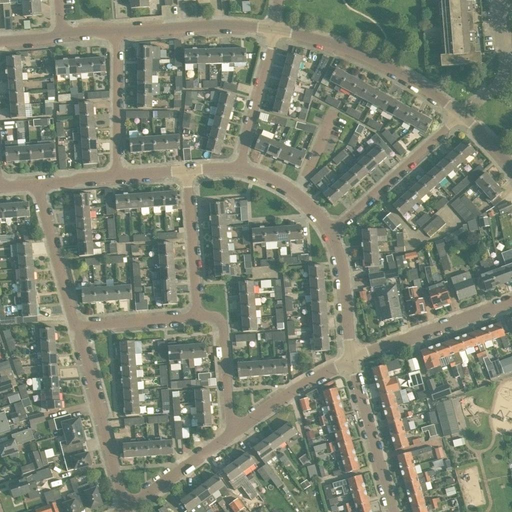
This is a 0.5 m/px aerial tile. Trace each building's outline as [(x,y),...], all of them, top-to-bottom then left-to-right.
[(148,0),(129,0),(130,8),(149,7),(148,0)] [(440,0),(446,56),(440,57),(441,67),(481,64),(481,54),(476,54),(471,0),(440,0)] [(41,3),(23,4),(24,17),(42,16),(41,3)] [(3,4),(5,19),(12,18),(11,4),(3,4)] [(137,47),(137,60),(151,60),(151,52),(155,52),(155,47),(137,47)] [(245,49),(233,50),(233,67),(234,67),(233,63),(246,63),(245,49)] [(54,51),(32,50),(31,59),(54,59),(54,51)] [(197,68),(197,50),(185,50),(185,64),(193,64),(193,68),(197,68)] [(209,50),(197,50),(197,68),(197,64),(209,64),(209,50)] [(221,50),(209,50),(209,64),(221,64),(221,50)] [(233,50),(221,50),(221,64),(229,63),(229,68),(233,67),(233,50)] [(288,53),(285,66),(298,69),(300,62),(305,63),(306,59),(301,58),(301,57),(288,53)] [(6,58),(7,71),(25,69),(21,69),(20,62),(25,62),(24,57),(20,57),(6,58)] [(104,58),(91,59),(93,77),(93,73),(100,72),(101,76),(105,76),(104,58)] [(91,59),(79,60),(81,78),(81,74),(88,73),(89,77),(93,77),(91,59)] [(79,60),(68,61),(69,79),(69,75),(76,74),(76,79),(81,78),(79,60)] [(137,60),(137,72),(151,72),(151,60),(137,60)] [(69,79),(68,61),(55,62),(56,76),(64,75),(64,80),(69,79)] [(285,66),(282,77),(295,81),(298,69),(285,66)] [(317,67),(314,73),(320,76),(323,70),(317,67)] [(7,71),(8,82),(22,81),(22,74),(26,73),(25,69),(7,71)] [(330,81),(341,87),(347,75),(336,69),(330,81)] [(137,72),(137,84),(151,84),(151,77),(155,77),(155,72),(151,72),(137,72)] [(314,73),(311,80),(317,83),(320,76),(314,73)] [(341,87),(351,93),(358,81),(347,75),(341,87)] [(282,77),(279,89),(292,92),(295,81),(282,77)] [(8,82),(9,94),(23,93),(22,81),(8,82)] [(351,93),(362,99),(368,86),(358,81),(351,93)] [(223,89),(230,91),(231,84),(225,83),(223,89)] [(137,84),(137,96),(151,96),(151,84),(137,84)] [(231,84),(230,91),(236,93),(238,86),(231,84)] [(372,104),(379,92),(379,91),(377,89),(376,91),(368,86),(362,99),(372,104)] [(279,89),(276,100),(289,104),(291,97),(295,98),(296,94),(292,93),(292,92),(279,89)] [(306,89),(304,95),(311,97),(313,91),(306,89)] [(220,97),(218,104),(232,108),(235,96),(222,92),(221,93),(218,92),(217,96),(220,97)] [(383,110),(389,98),(379,92),(372,104),(379,108),(377,112),(381,114),(383,110)] [(9,94),(10,106),(24,105),(23,93),(9,94)] [(71,101),(71,95),(58,95),(58,103),(71,101)] [(311,97),(304,95),(303,103),(309,104),(311,97)] [(151,96),(137,96),(138,108),(151,108),(151,96)] [(325,102),(331,106),(334,99),(328,96),(325,102)] [(383,110),(393,116),(400,104),(389,98),(383,110)] [(334,99),(331,106),(337,109),(340,103),(334,99)] [(289,104),(276,100),(273,112),(286,116),(288,108),(292,109),(294,105),(289,104)] [(79,104),(80,117),(94,116),(93,103),(79,104)] [(217,108),(215,116),(229,120),(232,108),(218,104),(215,103),(213,108),(217,108)] [(393,116),(404,121),(410,109),(400,104),(393,116)] [(24,105),(10,106),(11,119),(25,117),(24,105)] [(346,114),(352,117),(355,111),(349,107),(346,114)] [(300,112),(298,119),(305,121),(307,114),(306,114),(307,110),(301,108),(300,112)] [(404,121),(414,127),(421,115),(410,109),(404,121)] [(355,111),(352,117),(358,120),(361,114),(355,111)] [(214,120),(212,128),(226,131),(229,120),(215,116),(212,115),(211,119),(214,120)] [(267,122),(279,125),(281,118),(269,115),(267,122)] [(421,115),(414,127),(421,131),(419,134),(423,137),(432,121),(421,115)] [(77,129),(95,128),(94,116),(80,117),(81,128),(77,129)] [(281,118),(279,125),(286,127),(287,120),(281,118)] [(367,125),(373,128),(376,122),(370,119),(367,125)] [(376,122),(373,128),(379,131),(382,126),(376,122)] [(295,129),(302,131),(304,124),(297,123),(295,129)] [(304,124),(302,131),(314,134),(316,128),(304,124)] [(211,132),(210,138),(223,142),(226,131),(212,128),(208,127),(207,131),(211,132)] [(78,141),(96,140),(95,128),(77,129),(77,133),(81,133),(82,141),(78,141)] [(382,134),(386,140),(391,135),(386,130),(382,134)] [(355,132),(351,139),(357,142),(361,136),(355,132)] [(143,152),(141,134),(137,134),(137,139),(130,139),(131,153),(143,152)] [(142,134),(141,134),(143,152),(155,151),(154,137),(142,138),(142,134)] [(391,135),(386,140),(391,145),(396,140),(391,135)] [(179,136),(166,137),(167,151),(180,149),(179,136)] [(255,149),(266,153),(272,141),(260,136),(255,149)] [(166,137),(154,137),(155,151),(167,151),(166,137)] [(223,142),(210,138),(206,151),(220,154),(223,142)] [(357,142),(351,139),(348,145),(354,148),(357,142)] [(82,145),(83,153),(97,152),(96,140),(78,141),(78,145),(82,145)] [(266,153),(277,158),(283,145),(282,145),(284,142),(280,140),(278,143),(272,141),(266,153)] [(49,146),(42,146),(43,160),(55,159),(54,145),(53,141),(49,141),(49,146)] [(465,141),(455,149),(465,160),(470,155),(472,158),(476,154),(473,152),(474,151),(465,141)] [(37,146),(30,147),(31,161),(43,160),(42,146),(42,142),(37,142),(37,146)] [(392,146),(397,151),(401,147),(397,142),(392,146)] [(25,147),(18,148),(19,162),(31,161),(30,147),(29,143),(25,143),(25,147)] [(375,143),(366,152),(378,165),(387,157),(375,143)] [(277,158),(289,163),(294,150),(283,145),(277,158)] [(401,147),(397,151),(401,156),(406,152),(401,147)] [(19,162),(18,148),(6,149),(7,163),(19,162)] [(294,150),(289,163),(300,168),(305,155),(306,151),(302,149),(300,153),(294,150)] [(455,149),(447,157),(456,167),(461,163),(464,166),(467,163),(465,160),(455,149)] [(343,151),(337,156),(342,161),(347,156),(343,151)] [(97,152),(83,153),(84,165),(98,164),(97,152)] [(365,158),(359,163),(369,173),(378,165),(366,152),(363,155),(365,158)] [(342,161),(337,156),(332,160),(337,166),(342,161)] [(447,157),(438,165),(447,175),(453,171),(455,174),(458,171),(456,168),(456,167),(447,157)] [(356,165),(351,171),(360,181),(369,173),(359,163),(357,160),(354,163),(356,165)] [(438,165),(429,173),(438,183),(447,175),(438,165)] [(480,165),(474,170),(479,175),(484,170),(480,165)] [(325,167),(320,172),(324,177),(329,172),(325,167)] [(347,173),(342,179),(351,189),(360,181),(351,171),(350,171),(348,168),(345,170),(347,173)] [(479,175),(474,170),(469,175),(474,180),(479,175)] [(324,177),(320,172),(310,180),(315,185),(324,177)] [(429,173),(420,181),(429,191),(435,187),(438,190),(441,187),(438,184),(438,183),(429,173)] [(477,191),(480,194),(483,192),(494,182),(485,173),(475,182),(480,188),(477,191)] [(338,182),(333,187),(342,197),(351,189),(342,179),(339,176),(336,179),(338,182)] [(420,181),(411,189),(421,199),(426,195),(428,198),(432,194),(429,191),(420,181)] [(462,181),(456,186),(461,191),(466,186),(462,181)] [(483,192),(480,194),(480,195),(484,192),(488,197),(485,200),(489,204),(502,192),(494,182),(483,192)] [(333,187),(330,184),(327,187),(329,190),(324,195),(333,205),(342,197),(333,187)] [(461,191),(456,186),(451,191),(456,196),(461,191)] [(411,189),(402,197),(412,207),(417,203),(420,206),(423,203),(420,200),(421,199),(411,189)] [(176,192),(164,193),(165,207),(173,206),(173,210),(177,210),(177,206),(176,192)] [(164,193),(152,194),(153,208),(160,207),(161,211),(165,211),(165,207),(164,193)] [(129,209),(128,194),(124,194),(124,196),(116,197),(117,210),(125,210),(125,213),(129,213),(129,209)] [(128,194),(129,209),(137,209),(137,213),(141,212),(141,208),(140,195),(128,196),(128,194)] [(152,194),(140,195),(141,208),(149,208),(149,212),(153,212),(153,208),(152,194)] [(75,200),(76,208),(90,207),(89,200),(93,200),(92,195),(89,195),(75,196),(75,197),(73,197),(73,200),(75,200)] [(460,199),(462,201),(466,205),(466,206),(471,202),(465,196),(460,199)] [(412,207),(402,197),(393,206),(402,216),(408,211),(411,214),(414,211),(411,208),(412,207)] [(444,197),(439,202),(443,207),(448,203),(444,197)] [(451,206),(454,209),(462,201),(460,199),(459,200),(458,198),(451,206)] [(454,209),(457,213),(466,205),(462,201),(454,209)] [(443,207),(439,202),(433,207),(438,212),(443,207)] [(466,206),(469,210),(471,212),(476,217),(478,217),(482,214),(471,202),(466,206)] [(511,208),(509,202),(498,207),(501,215),(511,209),(511,208)] [(28,203),(16,204),(17,218),(24,217),(25,221),(29,221),(29,217),(28,203)] [(210,204),(211,217),(229,215),(225,215),(225,208),(228,208),(228,203),(210,204)] [(16,204),(4,205),(5,219),(12,218),(13,222),(17,222),(17,218),(16,204)] [(457,213),(461,217),(469,210),(466,206),(466,205),(457,213)] [(76,208),(77,220),(91,219),(90,207),(76,208)] [(461,217),(464,221),(472,214),(471,213),(471,212),(469,210),(461,217)] [(478,217),(481,228),(489,226),(486,212),(482,214),(478,217)] [(426,213),(421,218),(425,223),(431,219),(426,213)] [(211,217),(212,229),(230,227),(226,227),(226,220),(230,220),(229,215),(211,217)] [(384,221),(393,232),(400,226),(390,215),(384,221)] [(438,216),(431,222),(434,226),(442,220),(438,216)] [(425,223),(421,218),(416,223),(420,228),(425,223)] [(77,220),(77,230),(91,229),(91,219),(77,220)] [(442,220),(434,226),(438,230),(445,224),(442,220)] [(423,230),(426,234),(434,226),(431,222),(423,230)] [(296,227),(289,227),(290,246),(302,245),(302,240),(301,226),(300,226),(300,225),(296,225),(296,227)] [(462,227),(443,239),(446,243),(460,235),(459,234),(462,233),(464,243),(469,242),(466,225),(462,225),(462,227)] [(276,228),(277,242),(278,242),(278,248),(286,248),(286,246),(290,246),(289,227),(287,227),(287,226),(284,226),(284,228),(276,228)] [(434,226),(426,234),(430,238),(438,230),(434,226)] [(115,227),(108,228),(109,239),(116,239),(115,227)] [(212,229),(213,241),(231,239),(227,239),(227,233),(231,232),(230,227),(212,229)] [(266,243),(277,242),(276,228),(265,229),(266,243)] [(77,230),(78,244),(92,243),(91,229),(77,230)] [(265,243),(266,243),(265,229),(252,230),(254,244),(261,243),(261,247),(266,247),(265,243)] [(362,231),(363,244),(377,243),(381,242),(386,242),(385,229),(362,231)] [(213,241),(214,253),(228,252),(228,244),(231,244),(231,239),(213,241)] [(447,244),(448,249),(463,244),(462,239),(447,244)] [(434,242),(443,272),(450,270),(443,247),(444,246),(442,240),(434,242)] [(92,243),(78,244),(80,256),(93,255),(93,250),(101,249),(100,242),(92,243)] [(364,248),(364,255),(378,254),(377,247),(381,246),(381,242),(377,243),(363,244),(362,244),(362,248),(364,248)] [(159,249),(159,257),(174,256),(173,243),(158,244),(158,245),(154,245),(155,250),(159,249)] [(14,258),(33,256),(32,244),(18,245),(19,257),(14,258)] [(214,253),(215,265),(232,263),(229,263),(228,256),(232,256),(231,251),(228,252),(214,253)] [(506,267),(501,268),(506,283),(511,280),(511,268),(508,257),(507,252),(501,254),(506,267)] [(378,254),(364,255),(365,268),(379,267),(378,254)] [(19,262),(19,269),(34,268),(33,256),(14,258),(15,262),(19,262)] [(117,264),(117,256),(109,257),(110,264),(117,264)] [(159,257),(160,269),(175,268),(174,256),(159,257)] [(395,258),(398,269),(407,267),(404,256),(395,258)] [(308,257),(291,258),(291,265),(308,264),(308,257)] [(491,258),(486,259),(496,286),(506,283),(501,268),(495,270),(491,258)] [(496,286),(486,259),(479,262),(481,267),(483,266),(486,274),(481,276),(486,290),(496,286)] [(394,261),(387,263),(389,270),(396,269),(394,261)] [(232,263),(215,265),(216,277),(230,276),(229,268),(233,268),(232,263)] [(430,267),(432,276),(442,306),(450,303),(444,284),(439,285),(437,281),(439,281),(433,263),(429,264),(430,267)] [(306,280),(324,279),(323,266),(305,268),(305,272),(309,272),(310,280),(306,280)] [(432,276),(430,267),(424,268),(426,278),(428,285),(430,284),(431,288),(427,289),(434,309),(442,306),(432,276)] [(19,269),(20,281),(35,280),(34,268),(19,269)] [(160,269),(161,280),(161,281),(175,280),(175,268),(160,269)] [(411,270),(413,279),(421,278),(419,268),(411,270)] [(132,271),(133,283),(141,282),(140,270),(132,271)] [(379,273),(368,275),(371,288),(385,285),(383,272),(379,273)] [(476,294),(470,280),(468,272),(451,278),(459,300),(476,294)] [(307,292),(325,291),(324,279),(306,280),(306,284),(310,284),(311,291),(307,292)] [(414,288),(408,290),(410,301),(407,302),(409,316),(426,313),(423,299),(419,299),(417,290),(422,289),(420,279),(413,280),(414,288)] [(21,286),(21,293),(36,292),(35,280),(20,281),(16,282),(16,286),(21,286)] [(153,281),(154,293),(176,292),(175,280),(161,281),(161,280),(153,281)] [(258,295),(274,293),(281,293),(280,280),(273,281),(260,282),(261,289),(274,288),(274,291),(258,292),(258,295)] [(133,283),(134,295),(141,294),(141,282),(133,283)] [(240,283),(241,296),(258,294),(255,294),(254,287),(258,287),(258,282),(240,283)] [(114,287),(107,288),(108,302),(120,301),(119,287),(118,287),(118,283),(114,283),(114,287)] [(95,303),(94,284),(89,285),(90,289),(82,290),(83,304),(95,303)] [(94,284),(95,303),(108,302),(107,288),(106,288),(106,284),(101,284),(102,288),(94,289),(94,284)] [(396,285),(386,287),(392,319),(402,317),(396,285)] [(132,286),(119,287),(120,301),(133,300),(132,286)] [(392,319),(386,287),(376,289),(382,321),(392,319)] [(308,304),(326,303),(325,291),(307,292),(307,296),(311,296),(312,303),(308,304)] [(365,291),(358,292),(360,301),(366,300),(365,291)] [(22,305),(36,304),(36,292),(21,293),(14,294),(15,305),(22,305)] [(176,292),(154,293),(154,298),(162,298),(163,306),(177,305),(176,292)] [(142,301),(141,294),(134,295),(135,311),(148,310),(148,300),(142,301)] [(241,296),(242,308),(259,306),(255,306),(255,299),(258,299),(258,294),(241,296)] [(312,308),(313,315),(327,314),(326,303),(308,304),(308,308),(312,308)] [(36,304),(22,305),(23,318),(37,317),(36,304)] [(242,308),(242,320),(256,319),(256,311),(259,311),(259,306),(242,308)] [(313,315),(314,327),(327,326),(327,314),(313,315)] [(256,319),(242,320),(243,332),(257,331),(256,319)] [(500,324),(486,328),(491,341),(500,338),(504,349),(508,347),(504,336),(500,324)] [(314,327),(314,339),(328,338),(327,326),(314,327)] [(486,328),(473,333),(478,346),(479,350),(480,350),(482,356),(483,359),(487,357),(482,344),(491,341),(486,328)] [(41,330),(42,342),(55,341),(54,329),(41,330)] [(3,332),(8,346),(14,344),(12,338),(9,330),(3,332)] [(473,333),(460,338),(465,350),(478,346),(473,333)] [(328,338),(314,339),(315,339),(310,340),(310,344),(315,344),(315,352),(329,351),(328,338)] [(454,340),(447,342),(455,366),(460,364),(462,363),(458,353),(465,350),(460,338),(458,338),(454,340)] [(38,354),(38,355),(56,353),(55,341),(42,342),(37,343),(38,347),(42,347),(42,354),(38,354)] [(121,343),(122,356),(136,355),(135,342),(121,343)] [(447,342),(434,347),(438,360),(447,357),(450,367),(455,366),(447,342)] [(14,344),(8,346),(10,353),(17,351),(16,351),(14,344)] [(170,365),(183,365),(182,346),(177,347),(177,344),(168,344),(169,347),(170,365)] [(182,346),(183,365),(189,364),(189,369),(194,368),(194,360),(195,360),(193,345),(182,346)] [(206,345),(193,345),(195,360),(202,359),(202,363),(207,363),(206,359),(207,359),(206,345)] [(434,347),(420,352),(425,365),(429,376),(442,371),(438,360),(434,347)] [(43,359),(43,366),(57,365),(56,353),(38,355),(38,359),(43,359)] [(122,356),(123,367),(140,366),(137,366),(136,355),(122,356)] [(281,361),(274,361),(275,375),(287,374),(286,360),(285,360),(285,356),(281,357),(281,361)] [(13,361),(16,370),(22,368),(19,358),(13,361)] [(407,361),(411,372),(419,370),(416,358),(407,361)] [(385,366),(372,369),(376,383),(389,379),(387,373),(400,369),(398,360),(384,364),(385,366)] [(0,371),(11,368),(9,361),(0,363),(0,371)] [(274,361),(262,362),(263,376),(275,375),(274,361)] [(511,361),(503,364),(506,372),(511,370),(511,361)] [(262,362),(250,363),(251,377),(263,376),(262,362)] [(251,377),(250,363),(238,364),(239,378),(251,377)] [(460,364),(455,366),(459,377),(460,379),(464,378),(460,364)] [(493,370),(491,364),(485,366),(490,379),(498,377),(500,372),(498,368),(493,370)] [(44,370),(44,378),(58,377),(57,365),(43,366),(39,367),(39,371),(44,370)] [(123,367),(124,379),(137,378),(137,371),(140,371),(140,366),(123,367)] [(11,368),(0,371),(0,374),(1,378),(0,378),(0,392),(18,387),(11,368)] [(22,368),(16,370),(18,376),(24,374),(22,368)] [(39,379),(40,391),(59,389),(58,377),(44,378),(39,379)] [(389,379),(376,383),(380,396),(393,393),(398,391),(401,391),(397,377),(389,379)] [(124,379),(124,391),(138,390),(138,383),(141,382),(141,378),(137,378),(124,379)] [(418,379),(407,382),(409,388),(419,385),(418,379)] [(429,391),(433,401),(451,394),(447,384),(429,391)] [(17,388),(20,394),(26,392),(23,386),(17,388)] [(327,406),(340,402),(336,388),(323,392),(327,406)] [(59,389),(40,391),(41,395),(46,395),(46,403),(47,403),(48,411),(62,410),(61,402),(60,402),(59,389)] [(195,390),(196,403),(210,402),(210,389),(195,390)] [(426,389),(419,392),(421,399),(429,397),(426,389)] [(124,391),(125,403),(139,402),(139,395),(142,394),(141,390),(138,390),(124,391)] [(26,392),(20,394),(22,400),(28,398),(26,392)] [(393,393),(380,396),(384,410),(397,406),(393,393)] [(21,400),(19,394),(8,398),(10,403),(21,400)] [(299,400),(303,412),(317,408),(315,402),(309,404),(308,398),(299,400)] [(450,401),(436,405),(444,436),(459,433),(450,401)] [(139,402),(125,403),(126,416),(140,415),(139,402)] [(192,415),(192,416),(211,414),(210,402),(196,403),(192,404),(192,408),(196,408),(197,415),(192,415)] [(318,418),(319,422),(344,416),(340,402),(327,406),(329,413),(323,415),(324,416),(318,418)] [(397,406),(384,410),(388,423),(412,417),(411,412),(399,415),(397,406)] [(0,424),(26,415),(24,408),(16,411),(17,414),(6,417),(4,412),(0,413),(0,424)] [(428,413),(431,422),(437,421),(435,411),(428,413)] [(28,417),(30,426),(36,425),(35,424),(45,421),(43,413),(28,417)] [(211,414),(192,416),(193,420),(197,420),(198,428),(212,427),(211,414)] [(26,415),(0,424),(0,435),(11,432),(9,426),(28,420),(26,415)] [(63,429),(65,435),(82,430),(79,419),(67,422),(65,416),(54,419),(57,431),(63,429)] [(334,433),(347,429),(344,416),(319,422),(320,427),(326,425),(326,426),(332,425),(334,433)] [(412,417),(388,423),(392,437),(405,433),(402,424),(413,421),(412,417)] [(290,423),(277,432),(284,443),(291,438),(294,442),(300,437),(290,423)] [(421,428),(422,432),(428,431),(430,437),(437,435),(434,425),(421,428)] [(18,455),(17,452),(18,452),(17,447),(16,445),(23,442),(34,439),(30,429),(20,433),(15,434),(16,438),(7,441),(8,442),(0,444),(0,450),(0,451),(0,454),(0,455),(2,456),(2,457),(9,455),(10,457),(12,460),(18,458),(18,455)] [(337,442),(326,445),(327,449),(351,442),(349,435),(350,435),(348,431),(347,429),(334,433),(337,442)] [(60,443),(63,454),(74,451),(73,445),(85,442),(82,430),(65,435),(66,441),(60,443)] [(307,432),(309,439),(317,437),(314,430),(307,432)] [(277,432),(265,441),(276,456),(277,455),(273,451),(284,443),(277,432)] [(405,433),(392,437),(396,451),(408,447),(405,433)] [(155,442),(148,443),(149,457),(161,456),(160,442),(159,442),(159,438),(155,438),(155,442)] [(452,441),(454,447),(462,445),(460,439),(452,441)] [(137,458),(136,444),(135,444),(135,440),(131,440),(131,444),(123,445),(124,459),(137,458)] [(172,441),(160,442),(161,456),(173,455),(172,441)] [(265,441),(254,449),(261,459),(265,464),(267,463),(276,456),(265,441)] [(339,451),(342,460),(355,456),(351,442),(327,449),(328,454),(339,451)] [(148,443),(136,444),(137,458),(149,457),(148,443)] [(410,453),(397,456),(401,470),(414,466),(411,457),(432,451),(430,447),(410,453)] [(434,450),(437,460),(444,458),(441,448),(434,450)] [(47,450),(48,457),(56,456),(55,449),(47,450)] [(37,451),(28,455),(31,464),(20,468),(23,475),(43,468),(37,451)] [(67,472),(74,470),(92,465),(88,453),(76,457),(74,451),(63,454),(66,465),(67,472)] [(290,464),(282,453),(277,456),(285,468),(290,464)] [(247,454),(234,463),(242,473),(255,464),(247,454)] [(355,456),(342,460),(344,469),(333,472),(334,477),(359,470),(355,456)] [(46,459),(41,460),(43,466),(46,465),(48,464),(53,462),(52,457),(46,458),(46,459)] [(242,473),(234,463),(223,471),(231,481),(242,473)] [(332,468),(331,463),(318,467),(322,478),(328,476),(326,470),(332,468)] [(307,467),(310,479),(318,477),(314,465),(307,467)] [(269,466),(264,470),(270,478),(277,488),(282,484),(269,466)] [(414,466),(401,470),(405,483),(429,477),(433,476),(434,475),(432,471),(416,475),(414,466)] [(262,467),(256,471),(264,482),(270,478),(264,470),(262,467)] [(19,482),(10,485),(14,498),(27,493),(30,500),(40,497),(35,482),(39,481),(48,480),(47,468),(36,472),(36,474),(19,480),(19,482)] [(216,475),(204,485),(215,500),(216,500),(212,495),(218,490),(224,498),(229,494),(216,475)] [(251,475),(246,478),(254,489),(259,486),(251,475)] [(344,495),(351,493),(365,489),(361,476),(332,484),(334,489),(341,487),(344,495)] [(429,477),(405,483),(407,490),(406,491),(408,495),(409,497),(421,493),(427,492),(425,482),(430,481),(429,477)] [(306,480),(300,484),(304,490),(310,486),(306,480)] [(77,488),(78,492),(81,499),(86,497),(91,509),(102,505),(96,488),(90,490),(88,484),(77,488)] [(55,500),(59,511),(65,511),(63,504),(58,489),(52,491),(50,485),(39,488),(41,495),(51,491),(54,501),(55,500)] [(206,511),(213,511),(209,506),(216,501),(215,500),(204,485),(193,493),(200,503),(206,511),(204,508),(206,511)] [(444,490),(446,497),(456,494),(454,487),(444,490)] [(354,502),(343,505),(344,510),(350,508),(355,506),(368,503),(366,495),(367,495),(365,491),(365,489),(351,493),(354,502)] [(65,511),(78,511),(76,505),(82,503),(81,499),(78,492),(67,496),(69,502),(63,504),(65,511)] [(188,511),(200,503),(193,493),(180,502),(188,511)] [(409,498),(408,498),(410,503),(410,502),(412,511),(425,507),(421,493),(409,497),(409,498)] [(243,499),(248,507),(254,503),(249,495),(243,499)] [(220,496),(216,500),(215,500),(216,501),(220,507),(225,503),(220,496)] [(338,504),(337,498),(329,500),(330,506),(338,504)] [(440,498),(428,501),(429,505),(430,506),(436,504),(436,503),(441,502),(440,498)] [(229,505),(233,511),(238,511),(244,508),(237,499),(229,505)] [(58,511),(56,502),(49,505),(51,511),(58,511)] [(368,503),(355,506),(356,511),(371,511),(368,503)]
